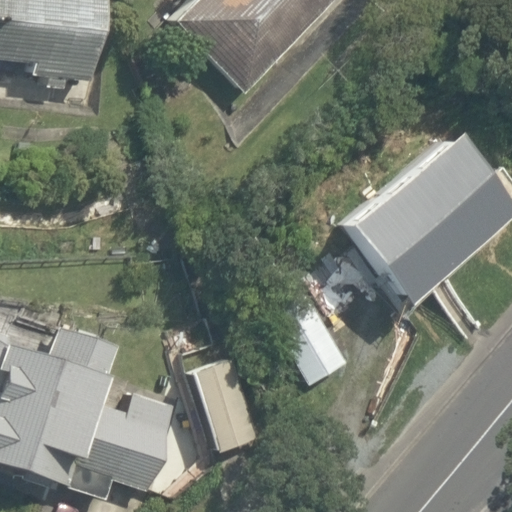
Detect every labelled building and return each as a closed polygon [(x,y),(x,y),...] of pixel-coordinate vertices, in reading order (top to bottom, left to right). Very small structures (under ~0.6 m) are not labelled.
[(6,70),(56,74),(61,0),(0,0),(0,54),(7,55),(6,70)] [(315,0),(151,0),(133,21),(227,102),(315,0)] [(282,197),(361,302),(481,211),(402,106),(282,197)] [(334,357),(282,286),(241,315),(293,387),(334,357)] [(97,375),(111,341),(21,306),(15,322),(0,315),(0,480),(79,511),(92,511),(103,487),(122,494),(160,400),(97,375)] [(243,439),(217,353),(166,368),(192,455),(243,439)]
